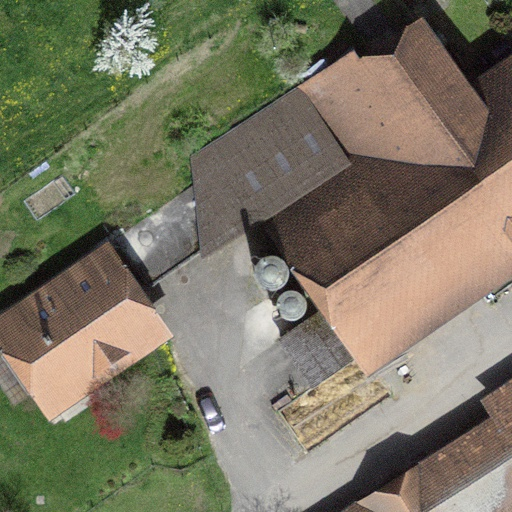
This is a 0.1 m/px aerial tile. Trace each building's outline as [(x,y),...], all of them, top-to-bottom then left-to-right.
[(321,304),(357,355),(367,370),(511,268),(511,44),(469,74),(422,7),(358,51),(354,45),(297,85),(348,157),(261,218),(321,304)] [(192,186),(110,241),(146,291),(199,248),(200,255),(261,218),(348,157),(297,85),(189,154),(192,186)] [(110,241),(106,235),(0,309),(0,383),(12,401),(29,389),(48,417),(173,329),(146,291),(110,241)] [(311,387),(357,355),(321,304),(275,336),(311,387)] [(491,409),(330,511),(511,511),(511,371),(480,392),(491,409)]
